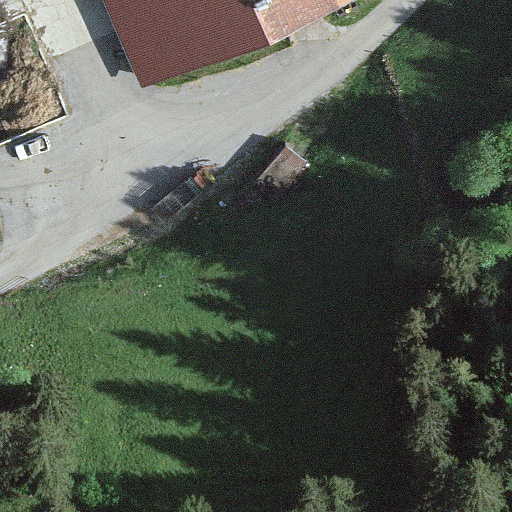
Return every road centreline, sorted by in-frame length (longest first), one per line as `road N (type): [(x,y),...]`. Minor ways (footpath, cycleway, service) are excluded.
road 1 (unclassified): [(147,169),(265,101),(403,0)]
road 2 (track): [(0,276),(147,169)]
